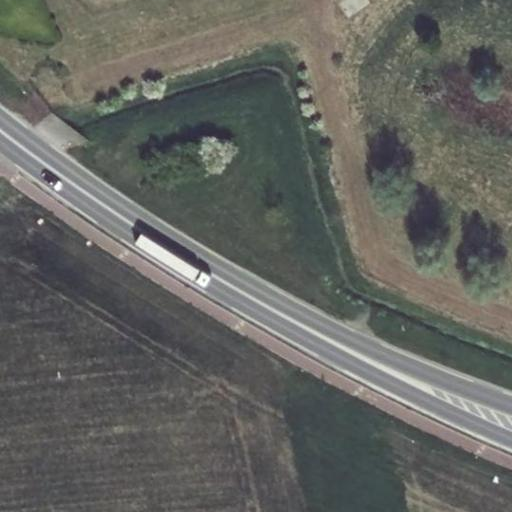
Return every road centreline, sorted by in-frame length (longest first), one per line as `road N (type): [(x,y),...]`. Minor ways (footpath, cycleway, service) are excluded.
road 1 (secondary): [(0,131),(165,248),(314,334)]
road 2 (secondary): [(314,334),(511,441)]
road 3 (secondary): [(511,407),(314,334)]
